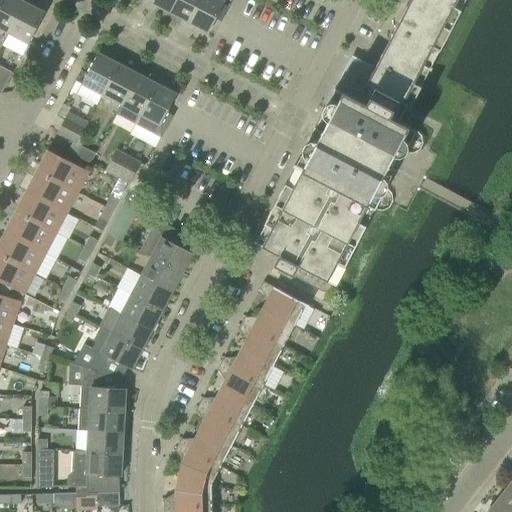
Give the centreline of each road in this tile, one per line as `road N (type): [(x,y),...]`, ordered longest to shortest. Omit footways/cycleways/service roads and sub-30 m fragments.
road 1 (residential): [(147,511),(153,403),(171,350),(352,0)]
road 2 (residential): [(0,171),(88,0)]
